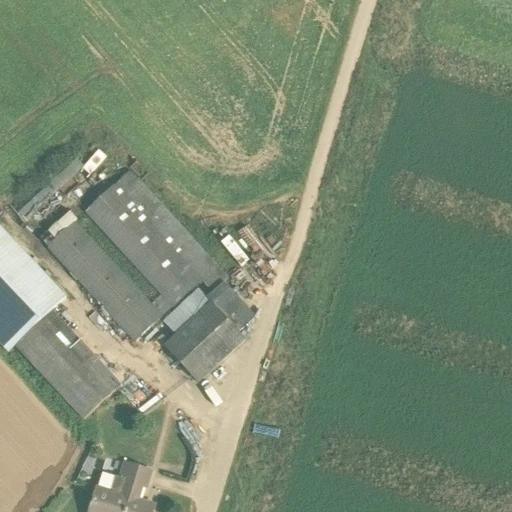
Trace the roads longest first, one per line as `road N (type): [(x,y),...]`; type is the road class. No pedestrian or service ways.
road 1 (track): [(281,277),(367,0)]
road 2 (unclassified): [(202,511),(281,277)]
